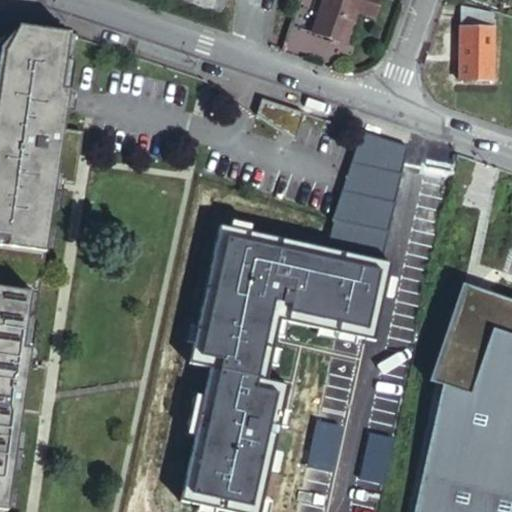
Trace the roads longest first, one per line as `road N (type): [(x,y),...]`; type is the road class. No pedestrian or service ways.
road 1 (residential): [(388,110),(52,0)]
road 2 (residential): [(388,110),(511,155)]
